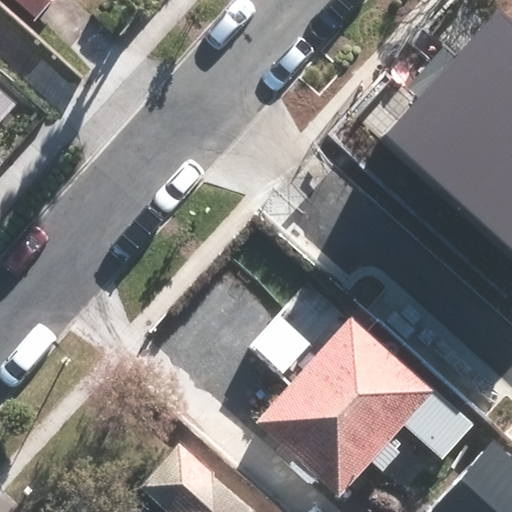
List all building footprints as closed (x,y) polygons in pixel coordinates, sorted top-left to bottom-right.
[(77,0),(18,0),(30,10),(23,18),(55,46),(88,9),(77,0)] [(511,24),(497,11),(377,140),(511,264),(511,24)] [(0,116),(13,102),(0,89),(0,116)] [(437,388),(353,313),(258,420),(342,494),(405,424),(437,388)] [(442,457),(474,422),(437,388),(405,424),(442,457)] [(259,511),(181,440),(144,481),(175,509),(171,511),(259,511)] [(419,511),(407,498),(390,511),(419,511)]
